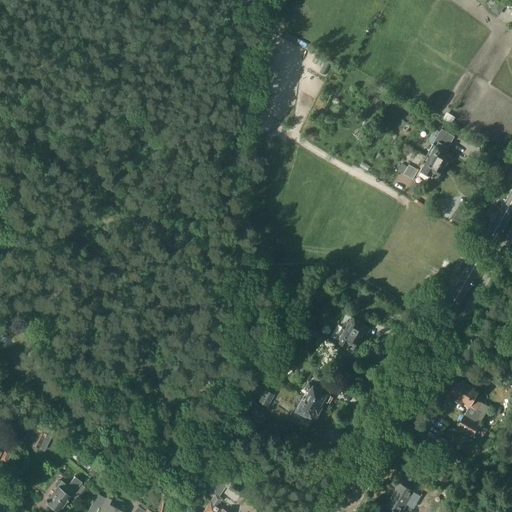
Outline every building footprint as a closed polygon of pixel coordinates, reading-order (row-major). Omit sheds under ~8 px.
[(371,118),(358,129),(362,134),(364,132),(366,131),(375,123),(371,118)] [(443,130),(441,132),(436,129),(429,141),(434,144),(430,151),(433,153),(430,157),(445,166),(449,161),(452,162),(455,157),(449,153),(450,152),(444,149),(446,146),(449,147),(455,137),(443,130)] [(367,135),(364,132),(362,134),(358,137),(360,140),(367,135)] [(430,157),(423,170),(422,172),(429,176),(430,175),(433,176),(434,175),(439,178),(445,166),(430,157)] [(395,169),(403,174),(413,180),(419,170),(409,165),(408,167),(402,163),(401,165),(398,164),(395,169)] [(323,303),(327,294),(323,292),(318,301),(323,303)] [(365,323),(365,322),(357,318),(353,315),(345,311),(338,323),(361,337),(364,331),(367,333),(371,327),(365,323)] [(358,343),(361,337),(338,323),(330,336),(349,346),(349,345),(355,349),(358,343)] [(303,335),(314,341),(319,332),(309,326),(303,335)] [(283,365),(295,372),(302,360),(290,353),(283,365)] [(459,380),(456,379),(452,386),(455,387),(450,395),(455,398),(454,401),(462,405),(463,403),(471,407),(466,415),(476,421),(481,413),(477,410),(482,403),(475,399),(480,391),(477,389),(459,379),(459,380)] [(307,397),(322,406),(326,400),(329,402),(332,395),(310,382),(307,388),(311,390),(307,397)] [(266,407),(274,394),(265,389),(257,401),(266,407)] [(304,396),(294,412),(298,414),(300,410),(306,414),(302,421),(309,425),(313,418),(315,419),(322,406),(307,397),(304,396)] [(476,421),(466,415),(459,427),(474,436),(480,426),(474,422),(475,421),(476,421)] [(31,444),(33,446),(37,447),(39,448),(40,447),(44,438),(48,430),(48,429),(35,423),(31,431),(36,434),(32,442),(31,444)] [(317,443),(320,438),(314,435),(311,440),(317,443)] [(0,460),(6,463),(11,451),(4,448),(0,446),(0,460)] [(93,468),(88,473),(94,478),(95,479),(99,473),(98,472),(97,471),(96,471),(93,468)] [(440,472),(437,478),(447,482),(449,475),(440,472)] [(57,486),(58,487),(50,497),(48,495),(45,500),(58,510),(61,506),(62,507),(82,481),(75,476),(68,485),(62,480),(61,480),(60,480),(59,480),(58,480),(57,480),(57,481),(56,482),(56,483),(56,484),(56,485),(57,486)] [(211,479),(206,488),(213,492),(215,494),(219,496),(224,487),(219,483),(211,479)] [(400,511),(413,491),(400,483),(386,506),(396,511),(400,511)] [(82,484),(76,491),(74,494),(79,497),(87,487),(82,484)] [(106,496),(106,497),(97,493),(87,511),(120,511),(122,510),(109,504),(112,499),(106,496)] [(211,501),(204,511),(228,511),(223,508),(223,509),(211,501)]
